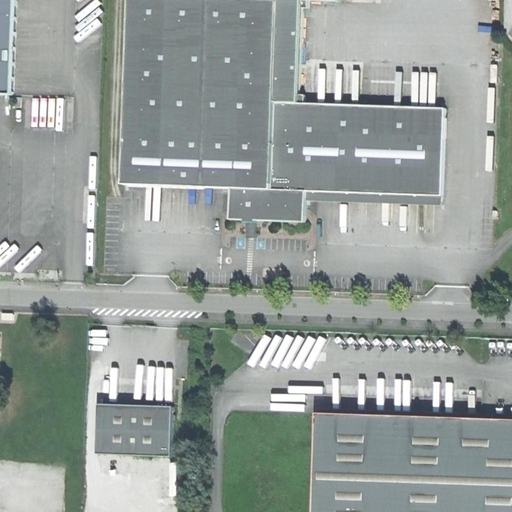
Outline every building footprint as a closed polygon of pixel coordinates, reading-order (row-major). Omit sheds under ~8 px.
[(0,0),(0,93),(14,94),(17,0),(0,0)] [(248,0),(134,0),(128,185),(235,189),(234,220),(243,220),(250,0),(248,0)] [(282,1),(250,0),(243,220),(247,220),(247,222),(253,222),(259,222),(260,220),(309,222),(309,198),(310,192),(445,197),(448,109),(309,104),(280,102),(282,1)] [(248,0),(250,0),(282,1),(280,102),(309,104),(310,95),(304,95),(307,11),(313,11),(313,3),(344,4),(343,0),(248,0)] [(445,197),(310,192),(309,198),(445,202),(445,197)] [(139,405),(101,403),(99,453),(175,456),(176,423),(176,406),(139,405)] [(511,511),(511,420),(321,414),(317,511),(511,511)]
